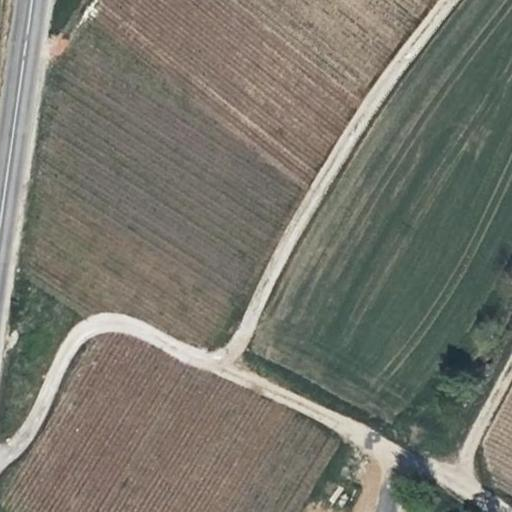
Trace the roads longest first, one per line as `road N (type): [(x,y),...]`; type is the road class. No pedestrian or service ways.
road 1 (track): [(0,457),(39,415),(75,341),(113,322),(390,448),(452,468),(501,511)]
road 2 (track): [(205,364),(242,334),(373,85),(445,0)]
road 3 (secondary): [(0,220),(32,0)]
road 4 (track): [(452,468),(511,362)]
